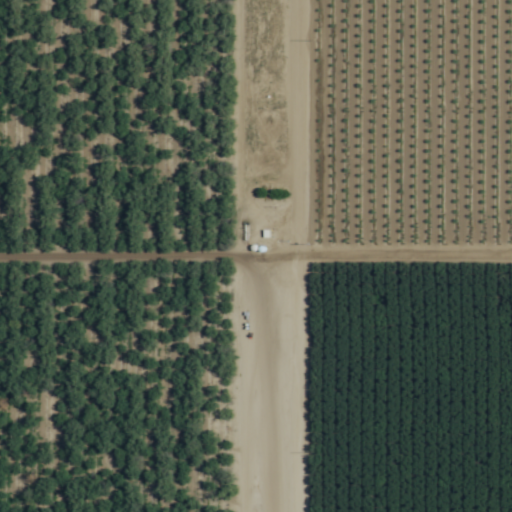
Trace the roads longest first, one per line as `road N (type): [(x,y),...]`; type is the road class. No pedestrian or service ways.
road 1 (track): [(511,257),(0,251)]
road 2 (residential): [(269,0),(269,511)]
